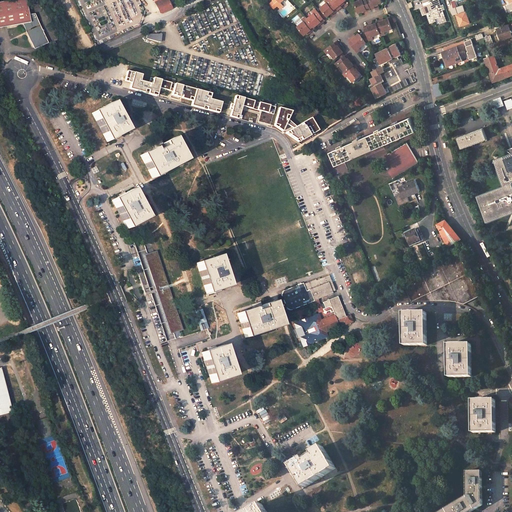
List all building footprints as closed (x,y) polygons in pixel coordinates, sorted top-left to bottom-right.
[(26,0),(11,0),(0,2),(0,27),(23,24),(34,48),(46,42),(33,14),(29,14),(26,0)] [(160,12),(161,13),(171,7),(167,0),(158,0),(154,2),(160,12)] [(288,0),(273,0),(281,9),(290,2),(288,0)] [(327,2),(321,7),(325,12),(327,15),(328,16),(331,14),(334,11),(333,10),(337,7),(330,0),(325,0),(327,2)] [(362,0),(363,0),(355,4),(358,11),(359,14),(363,12),(367,11),(366,10),(370,8),(367,0),(362,0)] [(370,8),(378,5),(382,3),(381,0),(367,0),(370,8)] [(430,5),(421,8),(423,15),(430,12),(431,16),(429,17),(431,22),(435,20),(434,18),(438,17),(441,22),(446,21),(438,0),(436,0),(432,2),(434,7),(432,8),(430,5)] [(308,19),(314,26),(314,27),(318,24),(321,22),(321,21),(321,20),(323,18),(321,15),(315,9),(312,11),(314,13),(308,19)] [(304,21),(298,26),(304,34),(308,32),(311,29),(311,28),(314,26),(308,19),(306,16),(303,19),(304,21)] [(384,31),(392,28),(388,16),(383,18),(379,19),(380,20),(376,22),(381,33),(381,35),(385,33),(384,31)] [(364,27),(368,37),(369,39),(373,38),(372,36),(381,33),(376,22),(376,20),(371,22),(367,24),(368,25),(364,27)] [(496,28),(500,39),(511,35),(507,24),(496,28)] [(161,33),(146,34),(146,38),(160,41),(161,33)] [(355,34),(349,40),(351,43),(354,40),(353,39),(357,36),(355,34)] [(351,43),(358,52),(361,49),(360,47),(366,42),(365,41),(364,39),(360,34),(357,36),(353,39),(354,40),(351,43)] [(471,39),(463,42),(470,60),(477,57),(471,39)] [(334,59),(340,54),(342,52),(343,52),(340,49),(337,45),(336,46),(334,43),(324,50),(327,54),(329,52),(334,59)] [(462,61),(467,60),(463,44),(457,45),(460,56),(461,56),(462,61)] [(376,98),(386,94),(381,83),(384,82),(381,74),(385,72),(382,67),(378,69),(377,66),(403,55),(398,45),(377,54),(379,58),(375,59),(376,64),(372,65),(374,70),(372,71),(375,76),(370,78),(373,83),(369,85),(370,88),(371,87),(376,98)] [(443,54),(447,64),(460,59),(456,49),(443,54)] [(486,63),(489,62),(490,66),(492,71),(499,68),(498,65),(493,54),(484,57),(486,63)] [(342,58),(335,63),(338,67),(340,66),(345,72),(352,65),(353,65),(350,61),(348,58),(347,59),(345,55),(342,58)] [(347,75),(353,81),(361,75),(359,72),(356,68),(355,69),(352,65),(345,72),(343,73),(345,76),(347,75)] [(509,70),(507,65),(499,68),(492,71),(494,78),(500,76),(504,74),(505,76),(511,74),(511,73),(511,71),(511,69),(509,70)] [(272,124),(299,140),(302,139),(318,130),(309,115),(300,120),(298,120),(291,123),(288,117),(290,108),(277,105),(276,107),(275,106),(271,104),(266,102),(233,94),(228,114),(232,116),(242,119),(243,113),(241,110),(242,107),(243,106),(256,109),(260,112),(258,118),(260,121),(270,123),(273,118),(272,124)] [(500,97),(493,100),(496,108),(504,105),(500,97)] [(106,142),(126,131),(111,103),(91,113),(106,142)] [(335,166),(416,131),(410,118),(398,123),(397,121),(393,123),(393,125),(380,130),(380,129),(376,130),(376,132),(359,139),(358,138),(354,140),(355,141),(342,146),(341,145),(337,147),(337,149),(329,152),(335,166)] [(481,129),(456,138),(462,153),(487,144),(481,129)] [(177,147),(173,138),(162,144),(164,147),(155,152),(153,149),(140,155),(144,164),(146,163),(149,169),(147,170),(152,178),(162,173),(161,171),(167,168),(168,170),(174,167),(173,165),(171,162),(174,161),(175,164),(179,162),(180,164),(185,161),(180,153),(178,154),(176,148),(177,147)] [(406,142),(378,159),(391,180),(419,163),(406,142)] [(511,153),(494,160),(504,186),(477,196),(486,222),(511,211),(511,183),(511,182),(511,153)] [(397,188),(401,198),(419,192),(415,181),(397,188)] [(127,229),(147,218),(131,190),(111,200),(127,229)] [(456,236),(443,222),(435,226),(448,250),(460,242),(456,236)] [(404,234),(410,246),(421,241),(419,235),(417,235),(414,229),(404,234)] [(149,236),(142,238),(174,338),(182,336),(149,236)] [(159,343),(166,341),(133,241),(126,243),(159,343)] [(403,286),(410,301),(420,301),(430,301),(442,301),(442,300),(451,296),(452,299),(450,300),(450,301),(459,303),(463,304),(479,297),(459,254),(420,272),(403,286)] [(228,287),(218,256),(196,263),(206,294),(228,287)] [(317,299),(332,293),(331,292),(334,291),(328,275),(315,280),(315,279),(295,287),(292,289),(291,288),(287,290),(288,290),(284,292),(284,291),(283,291),(281,295),(281,296),(282,296),(284,300),(283,300),(284,304),(285,303),(287,307),(286,307),(286,308),(290,310),(291,309),(295,307),(295,308),(299,306),(302,304),(302,305),(305,304),(304,303),(306,303),(307,303),(310,302),(312,306),(319,304),(317,299)] [(333,315),(335,320),(343,318),(338,306),(340,305),(337,296),(322,302),(324,307),(322,308),(323,310),(326,312),(329,310),(330,312),(332,312),(333,315)] [(236,313),(245,338),(256,334),(255,332),(262,330),(262,332),(269,330),(268,328),(271,327),(274,326),(275,328),(280,326),(272,301),(261,305),(262,308),(252,312),(251,308),(236,313)] [(195,310),(199,330),(207,329),(203,309),(195,310)] [(426,321),(426,313),(403,313),(403,322),(405,322),(405,329),(403,329),(405,329),(405,337),(403,337),(404,346),(426,345),(426,336),(424,336),(424,329),(426,329),(426,328),(424,328),(424,321),(426,321)] [(302,346),(326,336),(325,332),(338,327),(337,323),(344,320),(345,324),(351,321),(350,318),(346,320),(345,316),(343,318),(335,320),(333,315),(320,320),(318,314),(293,324),(295,329),(294,331),(296,336),(298,337),(302,346)] [(471,344),(448,345),(448,354),(450,354),(450,360),(448,361),(450,361),(451,368),(448,368),(449,378),(472,377),(471,368),(469,368),(469,361),(471,361),(471,360),(469,360),(469,354),(471,353),(471,344)] [(233,376),(223,345),(201,352),(211,383),(233,376)] [(0,414),(12,411),(1,367),(0,367),(0,414)] [(495,409),(495,400),(472,400),(472,409),(474,409),(474,416),(472,416),(472,417),(474,416),(474,424),(472,424),(472,433),(495,432),(495,423),(493,424),(493,416),(495,416),(493,416),(493,412),(493,409),(495,409)] [(328,454),(323,446),(313,452),(315,455),(316,457),(312,459),(311,458),(307,461),(305,457),(301,459),(302,461),(297,464),(296,463),(291,466),(296,474),(298,473),(301,479),(300,480),(305,488),(315,481),(314,480),(320,477),(320,478),(326,475),(325,474),(331,470),(332,471),(337,468),(332,460),(330,461),(326,455),(328,454)] [(467,496),(449,507),(451,511),(471,511),(483,505),(482,476),(467,476),(467,496)] [(265,511),(267,511),(262,503),(247,511),(265,511)]
